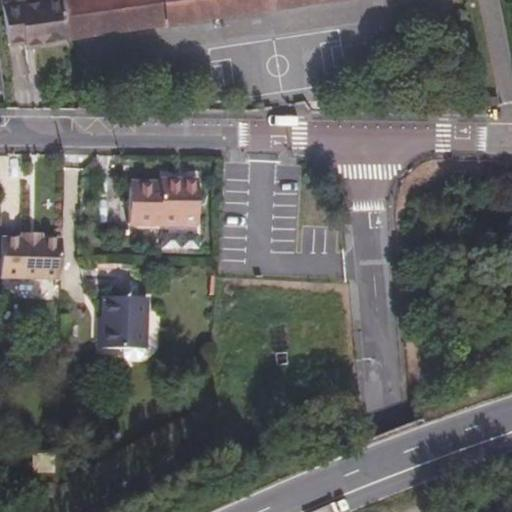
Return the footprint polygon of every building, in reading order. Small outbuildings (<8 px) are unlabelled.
[(74,40),(68,0),(63,0),(9,8),(15,43),(30,41),(31,47),(74,40)] [(68,0),(74,40),(339,0),(68,0)] [(502,101),(490,102),(492,112),(504,110),(502,101)] [(152,184),(122,183),(121,222),(189,224),(190,181),(153,180),(152,184)] [(29,238),(8,237),(7,277),(67,280),(68,240),(49,239),(29,238)] [(99,312),(98,341),(143,342),(144,293),(100,291),(99,312)] [(92,312),(91,340),(98,341),(99,312),(92,312)]
